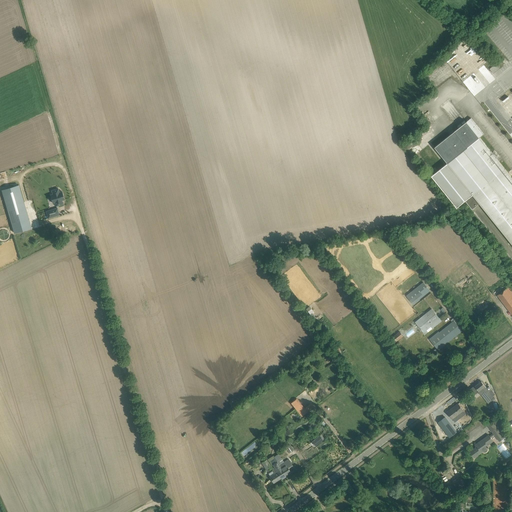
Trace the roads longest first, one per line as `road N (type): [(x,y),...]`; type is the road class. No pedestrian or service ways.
road 1 (unclassified): [(167,511),(83,224)]
road 2 (tertiary): [(290,511),(511,342)]
